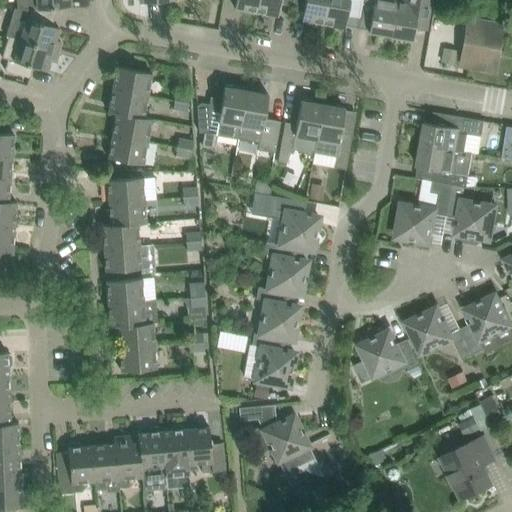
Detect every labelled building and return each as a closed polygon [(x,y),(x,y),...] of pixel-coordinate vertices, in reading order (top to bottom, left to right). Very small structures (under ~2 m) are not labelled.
[(236,0),(235,8),(257,12),(258,0),(236,0)] [(293,0),(258,0),(257,12),(278,16),(280,4),(292,6),(293,0)] [(302,20),(323,24),(327,0),(293,0),(292,6),(304,8),(302,20)] [(327,0),(323,24),(345,28),(345,25),(347,15),(359,18),(362,0),(327,0)] [(391,36),(396,0),(362,0),(359,18),(371,20),(369,32),(391,36)] [(427,30),(431,0),(396,0),(391,36),(413,40),(415,28),(427,30)] [(14,7),(6,35),(8,35),(10,35),(58,50),(61,41),(56,40),(59,28),(52,26),(56,14),(55,7),(55,6),(29,7),(21,7),(14,7)] [(471,21),(464,64),(494,70),(502,26),(471,21)] [(55,60),(58,50),(10,35),(8,35),(1,57),(8,59),(5,70),(30,77),(33,66),(46,70),(50,58),(55,60)] [(455,63),(457,51),(444,49),(442,61),(455,63)] [(148,96),(152,73),(117,67),(113,89),(148,96)] [(202,104),(198,106),(197,106),(199,131),(204,132),(202,144),(214,146),(216,134),(237,138),(240,125),(240,126),(247,90),(224,86),(222,99),(215,97),(211,100),(210,105),(202,104)] [(144,118),(144,117),(148,96),(113,89),(109,112),(117,113),(144,118)] [(268,94),(247,90),(240,126),(240,125),(237,138),(259,142),(258,149),(262,150),(274,152),(275,152),(277,141),(280,121),(264,118),(268,94)] [(189,103),(190,95),(176,92),(174,100),(189,103)] [(187,112),(189,103),(174,100),(173,109),(187,112)] [(315,151),(323,104),(301,100),(297,124),(285,122),(278,162),(286,163),(293,148),(310,156),(313,150),(315,151)] [(346,169),(352,134),(340,132),(345,108),(323,104),(315,151),(314,151),(336,155),(334,167),(346,169)] [(425,122),(421,144),(456,150),(464,151),(468,133),(482,136),(485,120),(440,113),(439,112),(437,124),(432,123),(425,122)] [(117,113),(113,135),(147,141),(151,119),(144,117),(144,118),(117,113)] [(0,132),(0,156),(12,158),(14,134),(0,132)] [(511,159),(511,132),(507,132),(503,158),(511,159)] [(479,154),(482,136),(468,133),(464,152),(473,153),(479,154)] [(143,164),(147,141),(113,135),(109,158),(143,164)] [(191,149),(193,141),(179,139),(178,147),(191,149)] [(467,186),(469,174),(473,153),(464,152),(464,151),(456,150),(421,144),(417,166),(435,169),(433,180),(452,184),(467,186)] [(190,158),(191,149),(178,147),(176,155),(190,158)] [(0,178),(10,180),(12,158),(0,156),(0,178)] [(435,169),(417,166),(415,177),(424,179),(433,180),(435,169)] [(478,176),(469,174),(467,186),(476,188),(478,176)] [(109,202),(144,200),(142,177),(127,178),(107,179),(109,202)] [(0,201),(8,203),(9,201),(10,180),(0,178),(0,201)] [(433,180),(424,179),(419,206),(435,209),(438,193),(431,192),(433,180)] [(400,216),(397,237),(430,242),(430,241),(435,214),(447,216),(452,188),(452,184),(433,180),(431,192),(438,193),(435,209),(419,206),(402,203),(402,204),(400,204),(398,215),(398,216),(400,216)] [(322,200),(324,186),(311,183),(309,198),(322,200)] [(183,197),(197,196),(197,187),(182,188),(183,197)] [(452,188),(447,216),(459,218),(456,233),(490,239),(493,218),(496,219),(496,218),(498,207),(496,206),(463,200),(464,190),(452,188)] [(255,192),(251,213),(284,219),(280,243),(280,244),(294,246),(304,248),(313,250),(313,249),(316,250),(318,237),(316,237),(319,216),(304,214),(306,201),(287,198),(278,196),(267,194),(255,192)] [(183,205),(198,204),(197,196),(183,197),(183,205)] [(146,223),(144,200),(109,202),(111,224),(111,225),(138,223),(138,224),(146,223)] [(0,201),(0,223),(15,225),(16,202),(9,201),(8,203),(0,201)] [(445,231),(447,216),(435,214),(430,241),(443,243),(445,231)] [(459,218),(447,216),(445,231),(456,233),(459,218)] [(15,225),(0,223),(0,246),(13,247),(15,225)] [(139,245),(138,224),(138,223),(111,225),(111,224),(103,225),(104,248),(139,245)] [(186,242),(200,241),(200,232),(186,233),(186,242)] [(186,250),(201,249),(200,241),(186,242),(186,250)] [(304,295),(306,282),(304,281),(307,261),(292,258),(294,246),(280,244),(280,243),(266,241),(264,254),(274,255),(268,288),(286,292),(301,294),(304,295)] [(139,245),(104,248),(106,270),(126,269),(141,268),(139,245)] [(0,269),(11,270),(13,247),(0,246),(0,269)] [(108,303),(144,301),(142,278),(107,280),(108,303)] [(296,340),(298,327),(296,327),(299,306),(284,303),(286,292),(268,288),(258,286),(256,299),(266,301),(260,333),(260,334),(282,338),(293,340),(293,339),(296,340)] [(190,297),(205,296),(204,288),(189,289),(190,297)] [(496,294),(494,292),(483,297),(484,300),(465,309),(472,323),(461,328),(474,354),(485,348),(481,339),(511,325),(496,294)] [(190,306),(205,305),(205,296),(190,297),(190,306)] [(144,301),(108,303),(110,326),(118,326),(118,325),(145,323),(154,322),(157,322),(156,300),(144,301)] [(448,302),(437,307),(450,333),(461,328),(448,302)] [(450,333),(437,307),(419,316),(418,314),(406,319),(407,322),(422,352),(452,338),(463,359),(474,354),(461,328),(450,333)] [(119,348),(155,345),(154,322),(145,323),(118,325),(118,326),(119,348)] [(511,339),(511,326),(511,325),(481,339),(485,348),(487,352),(511,339)] [(367,359),(354,365),(362,382),(375,375),(380,373),(405,361),(408,367),(409,370),(415,377),(424,373),(423,371),(421,364),(417,357),(408,338),(397,344),(390,330),(360,345),(367,359)] [(249,346),(244,376),(256,378),(256,380),(258,380),(271,382),(289,386),(289,385),(292,386),(294,373),(291,373),(295,352),(280,349),(282,338),(260,334),(260,333),(254,332),(254,334),(251,347),(249,346)] [(188,343),(203,341),(202,333),(188,334),(188,343)] [(189,351),(204,350),(203,341),(188,343),(189,351)] [(121,371),(157,368),(155,345),(119,348),(121,371)] [(0,376),(8,376),(8,366),(10,366),(12,364),(12,356),(10,354),(7,354),(7,352),(0,352),(0,376)] [(380,373),(381,377),(384,379),(387,380),(390,381),(393,381),(396,380),(399,378),(401,375),(402,372),(403,369),(408,367),(405,361),(380,373)] [(8,376),(0,376),(0,400),(9,400),(8,376)] [(485,378),(477,382),(481,390),(489,386),(485,378)] [(258,380),(255,395),(268,397),(271,382),(258,380)] [(495,399),(485,404),(494,423),(505,418),(495,399)] [(9,400),(0,400),(0,424),(11,424),(18,423),(10,423),(9,400)] [(276,423),(275,404),(246,407),(239,408),(240,421),(257,419),(261,426),(252,430),(262,450),(271,446),(287,478),(305,469),(323,475),(294,415),(276,423)] [(475,416),(461,422),(467,435),(481,428),(475,416)] [(0,447),(19,447),(18,423),(11,424),(0,424),(0,447)] [(172,430),(162,431),(166,476),(189,474),(188,464),(185,429),(184,429),(184,426),(181,425),(174,425),(172,427),(172,430)] [(211,443),(209,426),(185,429),(188,464),(201,463),(202,472),(207,472),(225,470),(223,442),(211,443)] [(138,433),(138,435),(138,437),(138,441),(139,441),(141,468),(142,468),(143,475),(142,476),(142,478),(166,476),(162,431),(160,431),(160,428),(158,427),(150,427),(148,429),(148,432),(138,433)] [(462,499),(493,484),(483,464),(495,459),(483,435),(441,456),(462,499)] [(130,438),(130,436),(114,438),(115,443),(116,443),(119,478),(120,488),(130,487),(130,477),(142,476),(142,478),(142,476),(143,475),(142,468),(141,468),(139,441),(138,441),(138,437),(130,438)] [(60,493),(80,491),(84,491),(83,481),(95,480),(92,445),(82,446),(82,444),(80,442),(72,443),(70,445),(70,447),(68,447),(68,451),(56,452),(57,465),(60,493)] [(96,490),(107,489),(106,479),(119,478),(116,443),(115,443),(92,445),(95,480),(96,490)] [(0,471),(20,471),(19,447),(0,447),(0,471)] [(13,510),(16,506),(22,506),(21,501),(25,497),(21,494),(20,471),(0,471),(0,507),(10,507),(13,510)]
